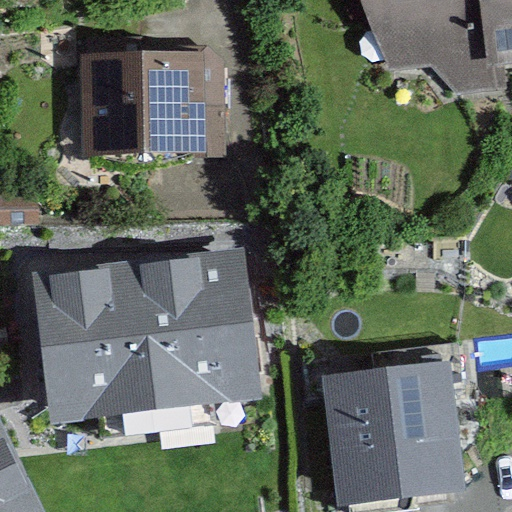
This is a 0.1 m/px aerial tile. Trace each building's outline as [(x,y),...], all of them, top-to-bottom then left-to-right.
[(511,0),(380,0),(412,6),(418,56),(437,55),(458,79),(511,73),(511,0)] [(192,63),(93,65),(94,145),(193,143),(192,63)] [(0,226),(32,226),(31,206),(19,193),(0,193),(0,226)] [(58,414),(97,410),(101,439),(216,425),(212,396),(251,391),(236,262),(43,285),(58,414)] [(335,389),(349,511),(398,511),(418,510),(415,487),(453,482),(441,376),(335,389)] [(0,511),(31,511),(0,447),(0,511)]
